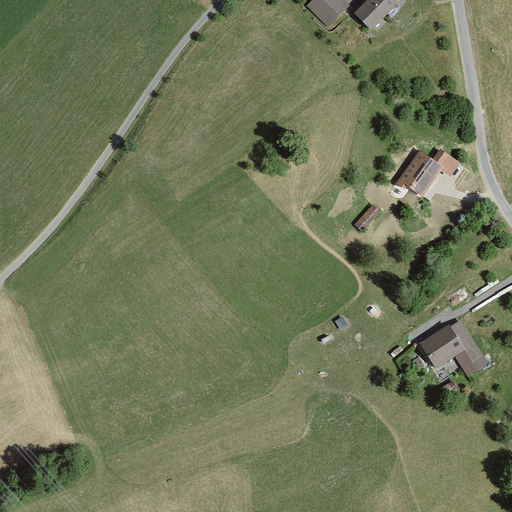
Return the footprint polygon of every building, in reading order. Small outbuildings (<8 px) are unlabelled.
[(347,11),(337,0),(310,0),(303,7),(325,31),(347,11)] [(400,5),(395,0),(366,0),(351,15),(370,34),(400,5)] [(457,165),(425,141),(390,187),(422,211),(457,165)] [(367,229),(383,210),(373,202),(358,222),(367,229)] [(493,365),(464,320),(418,348),(434,373),(454,360),(467,381),(493,365)]
